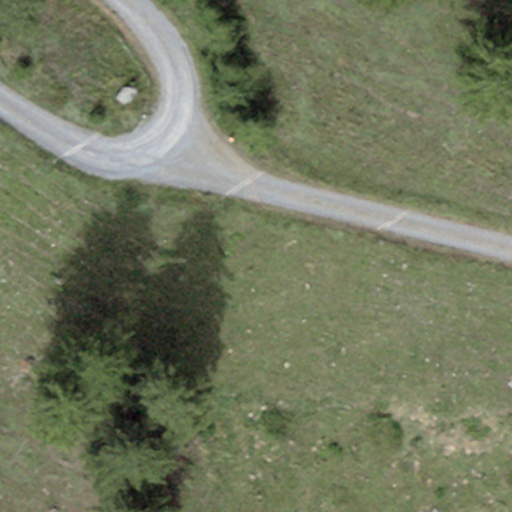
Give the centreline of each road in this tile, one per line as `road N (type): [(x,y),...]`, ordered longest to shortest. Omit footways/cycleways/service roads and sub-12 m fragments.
road 1 (track): [(184,138),(243,175),(511,247)]
road 2 (track): [(0,96),(70,141),(103,152),(184,138)]
road 3 (track): [(130,0),(175,48),(184,138)]
